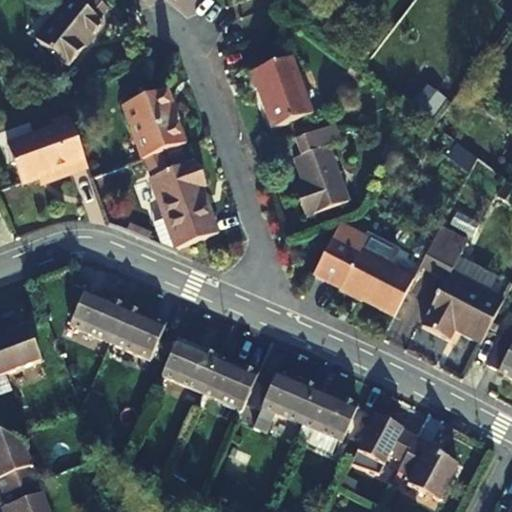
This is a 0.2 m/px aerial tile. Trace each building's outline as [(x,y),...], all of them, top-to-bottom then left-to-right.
[(108,13),(92,0),(72,0),(36,44),(69,71),(105,29),(100,25),(108,13)] [(311,114),(290,57),(251,71),(271,127),(311,114)] [(141,161),(186,145),(167,92),(122,107),(141,161)] [(89,171),(70,120),(54,125),(56,131),(8,149),(23,188),(38,181),(51,177),(54,183),(89,171)] [(321,130),(292,140),(299,156),(293,158),(301,180),(306,193),(297,196),(304,215),(348,199),(321,130)] [(149,180),(174,252),(217,237),(193,165),(149,180)] [(41,188),(54,183),(51,177),(38,181),(41,188)] [(306,193),(301,180),(291,183),(297,196),(306,193)] [(394,317),(414,279),(361,252),(367,239),(341,226),(314,276),(394,317)] [(458,330),(484,343),(505,301),(451,273),(465,246),(438,232),(419,270),(447,284),(426,328),(452,341),(458,330)] [(108,345),(123,309),(84,292),(69,327),(108,345)] [(123,309),(108,345),(146,361),(162,326),(123,309)] [(0,319),(0,352),(8,374),(42,362),(28,322),(21,325),(20,321),(7,326),(4,318),(0,319)] [(511,378),(511,333),(505,330),(487,365),(511,378)] [(201,395),(218,358),(178,340),(162,378),(201,395)] [(241,412),(257,374),(218,358),(201,395),(241,412)] [(303,429),(319,393),(280,376),(254,438),(267,443),(278,419),(303,429)] [(319,393),(303,429),(341,446),(343,447),(358,410),(319,393)] [(377,419),(357,457),(382,470),(388,460),(402,467),(415,440),(377,419)] [(303,429),(297,443),(335,460),(341,446),(303,429)] [(0,492),(1,495),(37,481),(22,441),(0,430),(0,492)] [(427,455),(430,448),(415,440),(402,467),(398,475),(410,482),(406,490),(438,507),(457,470),(438,461),(427,455)] [(441,453),(430,448),(427,455),(438,461),(441,453)] [(1,495),(6,507),(7,511),(48,511),(37,481),(1,495)]
